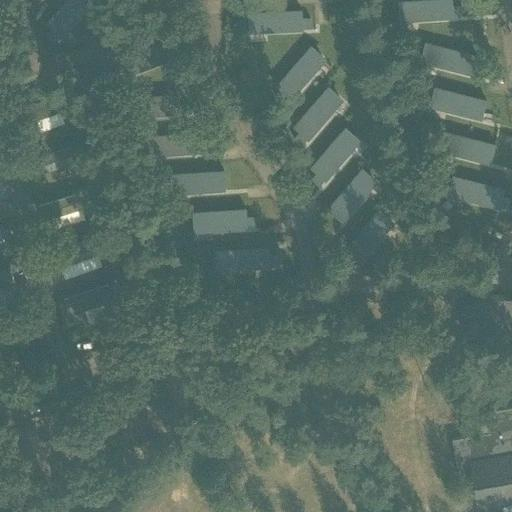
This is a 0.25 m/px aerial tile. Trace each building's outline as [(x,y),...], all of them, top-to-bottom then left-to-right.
[(50,28),(44,34),(52,42),(58,36),(59,37),(93,0),(65,0),(44,23),(50,28)] [(451,0),(413,0),(397,1),(398,21),(452,17),(452,16),(460,15),(460,5),(452,6),(451,0)] [(301,10),(247,12),(248,32),(302,30),(302,29),(310,28),(310,18),(301,18),(301,10)] [(172,37),(121,56),(126,69),(129,75),(180,56),(172,37)] [(424,42),(419,61),(471,75),(476,55),(424,42)] [(310,45),(275,86),(281,91),(276,97),(284,104),(289,98),(290,99),(325,58),(310,45)] [(328,86),(292,127),(298,132),(293,138),(301,145),(306,139),(307,140),(343,99),(328,86)] [(433,87),(428,106),(481,120),(486,100),(433,87)] [(178,94),(123,97),(125,118),(179,114),(179,113),(187,112),(186,101),(178,102),(178,94)] [(57,95),(12,110),(17,126),(35,119),(39,131),(64,123),(60,111),(62,111),(57,95)] [(85,127),(73,131),(75,139),(87,135),(85,127)] [(345,127),(309,168),(315,173),(310,179),(318,186),(323,180),(324,181),(360,140),(345,127)] [(443,131),(437,151),(490,164),(495,144),(443,131)] [(201,132),(144,136),(144,156),(202,152),(201,151),(210,150),(209,140),(201,140),(201,132)] [(70,147),(25,161),(30,176),(75,162),(70,147)] [(96,163),(88,165),(92,178),(100,176),(96,163)] [(361,168),(326,209),(341,222),(377,181),(361,168)] [(223,170),(170,173),(170,194),(224,190),(223,170)] [(452,175),(447,195),(499,208),(504,189),(452,175)] [(78,192),(37,205),(42,220),(45,220),(81,208),(83,208),(78,192)] [(246,209),(191,212),(192,232),(247,228),(246,227),(254,226),(254,216),(246,216),(246,209)] [(379,209),(343,250),(349,255),(344,262),(352,269),(358,262),(359,263),(394,222),(379,209)] [(109,210),(98,214),(103,227),(114,224),(109,210)] [(94,238),(50,253),(56,269),(61,268),(64,278),(101,265),(98,255),(100,254),(94,238)] [(15,245),(4,249),(8,261),(19,257),(15,245)] [(268,247),(213,250),(215,270),(269,267),(269,265),(277,265),(277,254),(268,255),(268,247)] [(127,258),(116,262),(121,276),(132,272),(127,258)] [(9,268),(0,270),(0,288),(9,285),(14,284),(9,268)] [(107,282),(63,298),(69,315),(86,309),(84,312),(88,321),(91,323),(117,314),(113,300),(107,282)] [(29,290),(19,293),(23,304),(32,301),(29,290)] [(143,303),(129,307),(132,317),(146,312),(143,303)] [(20,311),(0,319),(0,337),(26,327),(20,311)] [(511,406),(484,412),(485,416),(481,417),(482,421),(467,424),(469,436),(452,439),(458,475),(470,472),(477,509),(511,502),(511,406)] [(354,438),(362,464),(390,456),(382,429),(354,438)]
